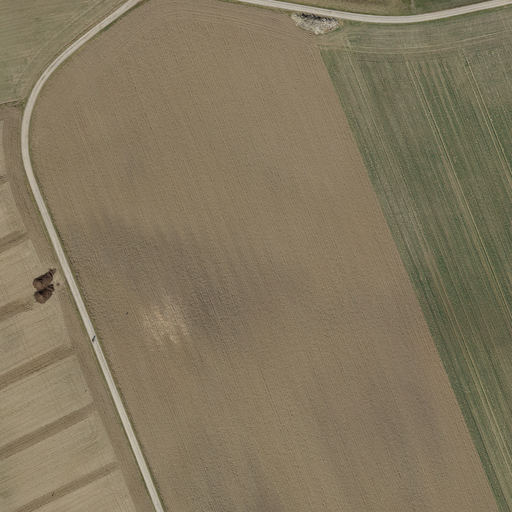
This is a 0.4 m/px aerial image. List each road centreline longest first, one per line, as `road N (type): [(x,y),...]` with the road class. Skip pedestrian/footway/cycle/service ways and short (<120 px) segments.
road 1 (track): [(160,511),(25,145),(27,112),(44,76),(134,0)]
road 2 (track): [(510,0),(392,20),(253,0)]
